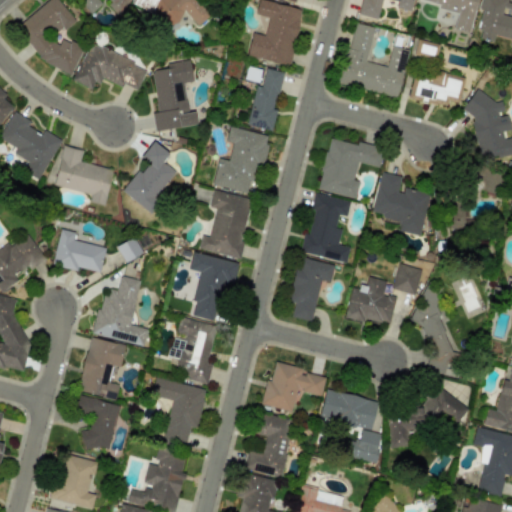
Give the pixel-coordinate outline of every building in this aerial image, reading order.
[(68,75),(82,48),(63,38),(54,45),(54,35),(73,21),(57,0),(48,0),(15,26),(44,63),(68,75)] [(126,0),(76,0),(79,3),(81,5),(88,14),(100,4),(97,0),(106,0),(109,3),(106,7),(118,14),(126,0)] [(133,0),(131,4),(172,28),(180,13),(201,25),(212,7),(199,0),(133,0)] [(300,8),(258,0),(257,0),(254,15),(267,17),(264,35),(250,32),(245,57),(289,65),(300,8)] [(412,0),(360,0),(357,15),(376,19),(381,0),(391,0),(396,1),(395,7),(410,11),(412,0)] [(476,0),(416,0),(416,1),(457,12),(453,29),(468,33),(476,0)] [(511,47),(511,3),(506,3),(507,0),(483,0),(474,38),(492,43),(494,36),(510,39),(508,47),(511,47)] [(396,97),(407,49),(390,46),(386,66),(365,62),(372,27),(351,22),(337,84),(396,97)] [(438,44),(415,38),(411,54),(435,60),(438,44)] [(71,81),(92,90),(98,76),(135,92),(145,68),(88,43),(71,81)] [(195,125),(193,111),(186,112),(183,83),(191,81),(188,60),(165,63),(165,69),(151,70),(156,112),(151,113),(153,130),(195,125)] [(245,125),(270,131),(275,110),(273,109),(281,72),(264,68),(259,86),(254,85),(245,125)] [(463,78),(413,69),(407,99),(446,106),(447,100),(458,103),(463,78)] [(478,161),(511,153),(511,136),(503,139),(501,132),(510,130),(506,114),(496,116),(502,109),(500,101),(495,102),(475,89),(460,109),(469,115),(478,161)] [(5,95),(0,90),(0,120),(12,108),(2,99),(5,95)] [(59,140),(41,130),(39,134),(26,126),(29,121),(12,111),(0,132),(0,139),(15,148),(12,154),(27,162),(22,172),(37,180),(59,140)] [(210,186),(251,194),(264,134),(228,127),(224,142),(230,143),(227,160),(216,158),(210,186)] [(377,167),(381,149),(327,137),(316,190),(354,198),(357,181),(352,180),(356,163),(377,167)] [(120,191),(145,211),(175,172),(160,161),(166,153),(151,141),(139,156),(148,163),(140,172),(136,169),(120,191)] [(111,169),(78,161),(81,151),(61,146),(52,185),(89,194),(88,202),(102,205),(111,169)] [(498,192),(500,170),(476,167),(473,189),(498,192)] [(370,214),(397,219),(395,231),(419,235),(427,192),(399,187),(401,176),(378,172),(370,214)] [(197,249),(236,258),(250,199),(211,190),(207,207),(214,208),(207,237),(200,235),(197,249)] [(348,201),(314,193),(305,234),(302,233),(298,253),(344,263),(348,247),(336,244),(340,229),(334,228),(337,215),(345,217),(348,201)] [(462,228),(463,200),(444,199),(443,228),(462,228)] [(104,247),(71,240),(73,232),(58,229),(51,265),(75,270),(75,267),(98,272),(104,247)] [(0,291),(17,280),(15,276),(42,257),(26,234),(8,247),(5,243),(0,246),(0,291)] [(115,247),(125,263),(141,252),(131,237),(115,247)] [(231,261),(191,253),(187,270),(199,272),(189,316),(218,322),(231,261)] [(332,264),(296,257),(286,302),(292,303),(289,317),(310,321),(319,280),(328,282),(332,264)] [(413,295),(419,269),(396,264),(390,289),(413,295)] [(119,276),(121,275),(139,279),(128,323),(146,327),(141,345),(90,331),(96,307),(99,308),(102,294),(107,295),(109,287),(115,288),(119,276)] [(385,281),(366,277),(363,288),(350,285),(342,318),(363,323),(364,318),(388,324),(394,297),(382,294),(385,281)] [(0,367),(20,372),(26,344),(11,312),(14,298),(0,295),(0,367)] [(435,306),(421,310),(424,319),(419,320),(429,356),(424,358),(428,374),(444,369),(444,367),(452,364),(435,306)] [(206,384),(210,364),(206,363),(213,325),(177,318),(174,333),(184,335),(183,341),(171,338),(168,356),(177,357),(175,367),(182,368),(180,378),(206,384)] [(88,335),(124,344),(118,365),(112,364),(107,381),(117,384),(113,399),(100,395),(80,390),(80,391),(73,389),(88,335)] [(323,377),(300,372),(301,368),(270,361),(260,405),(289,412),(294,390),(319,396),(323,377)] [(511,369),(509,369),(507,381),(501,379),(494,410),(484,408),(480,425),(511,431),(511,369)] [(204,389),(153,377),(149,395),(170,400),(160,442),(183,447),(189,426),(195,428),(204,389)] [(386,409),(387,448),(407,447),(407,436),(413,426),(442,425),(442,423),(456,422),(466,407),(432,385),(417,408),(386,409)] [(369,430),(375,400),(322,390),(317,420),(369,430)] [(118,405),(77,395),(73,411),(91,416),(87,432),(82,431),(79,444),(106,450),(118,405)] [(290,420),(255,413),(251,434),(263,436),(260,453),(246,450),(243,470),(279,477),(290,420)] [(511,466),(511,435),(474,427),(470,444),(481,447),(477,462),(482,463),(475,491),(498,496),(503,474),(510,475),(511,466)] [(380,434),(359,429),(356,441),(347,439),(343,456),(372,463),(380,434)] [(184,454),(157,447),(152,465),(146,463),(141,484),(144,484),(142,492),(128,488),(125,501),(167,511),(172,511),(182,473),(179,472),(184,454)] [(90,508),(93,494),(86,493),(93,461),(60,454),(50,500),(90,508)] [(271,511),(268,511),(274,480),(241,473),(233,511),(271,511)] [(343,496),(299,485),(292,511),(346,511),(347,511),(340,509),(343,496)] [(398,511),(384,497),(373,497),(373,511),(369,511),(398,511)] [(497,511),(499,505),(468,498),(466,507),(460,506),(458,511),(497,511)]
